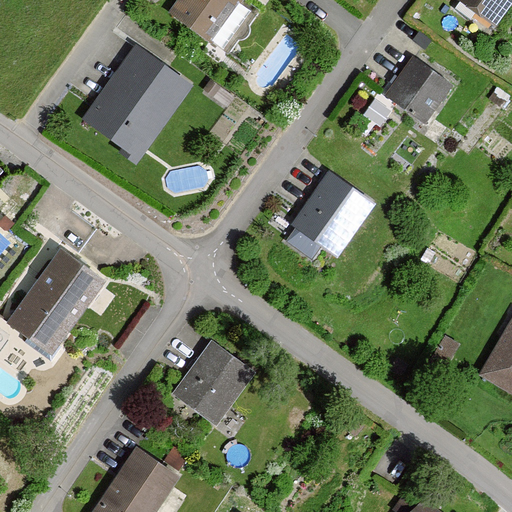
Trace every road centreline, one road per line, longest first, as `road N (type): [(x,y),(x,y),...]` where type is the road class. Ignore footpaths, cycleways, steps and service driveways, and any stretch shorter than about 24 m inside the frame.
road 1 (residential): [(199,268),(511,498)]
road 2 (residential): [(199,268),(392,0)]
road 3 (residential): [(199,268),(37,511)]
road 4 (residential): [(0,126),(199,268)]
